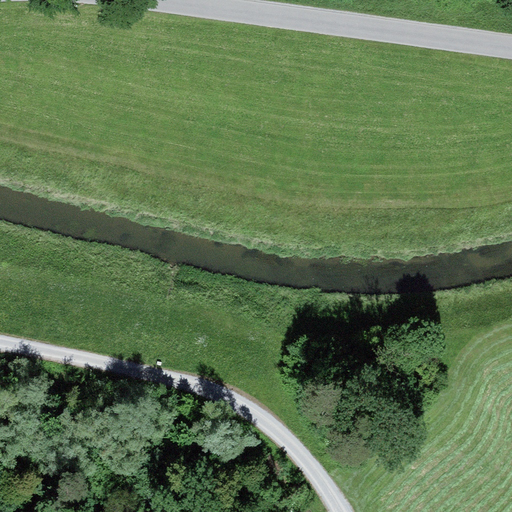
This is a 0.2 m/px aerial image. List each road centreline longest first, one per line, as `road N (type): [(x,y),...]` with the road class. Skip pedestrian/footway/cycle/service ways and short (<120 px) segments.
road 1 (track): [(0,345),(174,380),(243,405),(313,468),(339,511)]
road 2 (track): [(511,46),(154,0)]
